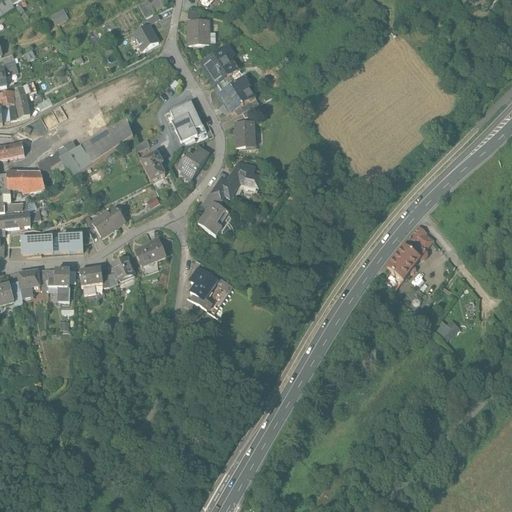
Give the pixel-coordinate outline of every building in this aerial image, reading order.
[(8,0),(3,4),(3,5),(8,13),(14,9),(8,0)] [(8,13),(3,5),(0,7),(0,12),(3,17),(8,13)] [(65,11),(52,18),(57,28),(71,21),(65,11)] [(141,24),(144,29),(149,27),(160,20),(157,15),(141,24)] [(209,22),(189,23),(189,47),(209,46),(209,22)] [(158,44),(149,27),(144,29),(133,35),(143,53),(158,44)] [(208,62),(201,66),(207,75),(209,74),(217,86),(238,73),(230,60),(233,58),(228,49),(208,62)] [(204,57),(194,63),(197,68),(201,66),(208,62),(204,57)] [(11,58),(0,62),(0,68),(0,69),(3,67),(12,63),(11,58)] [(238,73),(217,86),(223,94),(243,82),(238,73)] [(223,94),(219,97),(224,106),(221,108),(226,116),(234,111),(249,102),(250,104),(251,103),(255,100),(243,81),(243,82),(223,94)] [(32,85),(24,90),(26,98),(34,96),(32,85)] [(24,90),(22,91),(16,93),(17,102),(26,98),(24,90)] [(12,94),(0,95),(0,96),(1,103),(13,101),(12,94)] [(26,98),(17,102),(17,107),(16,107),(20,123),(30,119),(26,98)] [(14,108),(13,101),(1,103),(2,109),(2,110),(9,108),(13,108),(14,108)] [(48,101),(37,108),(40,113),(51,107),(48,101)] [(249,102),(234,111),(237,117),(254,108),(251,103),(250,104),(249,102)] [(196,113),(191,103),(170,113),(174,122),(171,123),(181,145),(206,134),(199,118),(196,119),(194,114),(196,113)] [(133,141),(127,124),(68,156),(60,161),(61,164),(65,171),(71,183),(133,141)] [(253,124),(235,125),(237,151),(246,150),(246,146),(254,146),(253,124)] [(64,150),(58,155),(60,161),(68,156),(100,139),(96,131),(64,150)] [(147,143),(135,147),(138,153),(149,149),(147,143)] [(22,147),(5,151),(7,162),(24,159),(22,147)] [(191,159),(186,156),(177,169),(182,173),(180,176),(190,183),(208,158),(198,150),(191,159)] [(158,154),(141,163),(143,168),(151,185),(165,178),(160,167),(163,166),(158,154)] [(58,155),(37,167),(41,176),(41,177),(61,164),(60,161),(58,155)] [(41,177),(43,184),(65,171),(61,164),(41,177)] [(239,166),(227,184),(222,180),(215,191),(224,198),(230,201),(240,186),(243,188),(258,192),(261,181),(263,176),(254,171),(242,168),(239,166)] [(11,176),(7,176),(7,183),(7,193),(11,194),(22,194),(23,198),(45,193),(43,184),(41,177),(41,176),(11,176)] [(224,198),(215,191),(212,196),(221,202),(224,198)] [(7,193),(0,193),(0,208),(5,208),(11,208),(11,194),(7,193)] [(100,194),(90,198),(94,206),(104,201),(100,194)] [(221,202),(212,196),(208,202),(219,209),(223,204),(221,202)] [(149,207),(152,211),(163,206),(160,201),(149,207)] [(219,209),(208,202),(204,208),(208,211),(198,226),(216,238),(220,232),(222,233),(232,218),(219,209)] [(115,210),(93,225),(103,239),(125,224),(118,215),(119,214),(118,213),(117,214),(115,210)] [(30,218),(5,221),(6,232),(30,230),(30,226),(41,225),(39,213),(30,218)] [(90,220),(84,222),(86,225),(89,232),(94,230),(90,220)] [(86,225),(83,227),(83,233),(83,246),(88,246),(94,243),(89,232),(86,225)] [(420,226),(411,238),(427,251),(433,243),(420,226)] [(53,240),(31,241),(31,242),(25,242),(21,242),(21,249),(22,257),(84,254),(83,246),(83,233),(73,234),(73,239),(61,239),(61,241),(53,241),(53,240)] [(24,234),(9,237),(9,250),(21,249),(21,242),(25,242),(24,234)] [(427,251),(411,238),(403,248),(388,268),(391,271),(401,278),(404,281),(410,272),(412,273),(415,273),(416,271),(417,270),(417,268),(416,266),(420,261),(422,261),(425,260),(427,258),(428,256),(428,253),(427,251)] [(151,249),(145,251),(144,249),(137,253),(143,268),(166,259),(158,241),(150,245),(151,249)] [(128,261),(113,267),(120,284),(134,278),(128,261)] [(217,282),(197,268),(193,275),(195,277),(192,282),(195,285),(190,292),(194,295),(203,301),(203,300),(210,291),(211,291),(217,282)] [(94,272),(79,274),(81,291),(83,290),(84,299),(96,297),(95,289),(103,288),(102,279),(101,271),(94,273),(94,272)] [(401,278),(391,271),(388,276),(397,283),(401,278)] [(49,273),(38,274),(40,290),(40,295),(48,294),(48,290),(48,282),(49,273)] [(70,274),(55,273),(55,283),(48,282),(48,290),(58,291),(69,291),(70,274)] [(38,274),(19,276),(20,286),(21,292),(21,293),(23,303),(34,301),(33,291),(40,290),(38,274)] [(114,276),(108,278),(109,291),(119,287),(114,276)] [(232,286),(225,281),(221,287),(228,292),(232,286)] [(20,286),(10,288),(14,305),(23,303),(21,293),(21,292),(20,286)] [(10,287),(0,289),(0,308),(14,305),(10,288),(10,287)] [(69,291),(58,291),(58,304),(69,305),(69,291)] [(203,301),(194,295),(190,300),(207,311),(211,306),(203,300),(203,301)] [(441,323),(431,332),(446,348),(461,333),(453,324),(447,330),(441,323)] [(72,327),(63,328),(63,336),(72,336),(72,327)]
